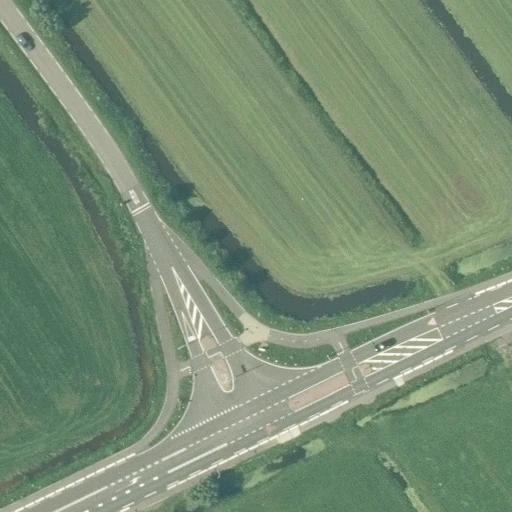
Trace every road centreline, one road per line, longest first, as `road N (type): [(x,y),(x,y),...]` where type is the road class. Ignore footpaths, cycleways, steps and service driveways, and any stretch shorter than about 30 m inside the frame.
road 1 (tertiary): [(250,433),(158,240),(89,125),(0,5)]
road 2 (secondary): [(250,433),(511,311)]
road 3 (secondary): [(90,511),(250,433)]
